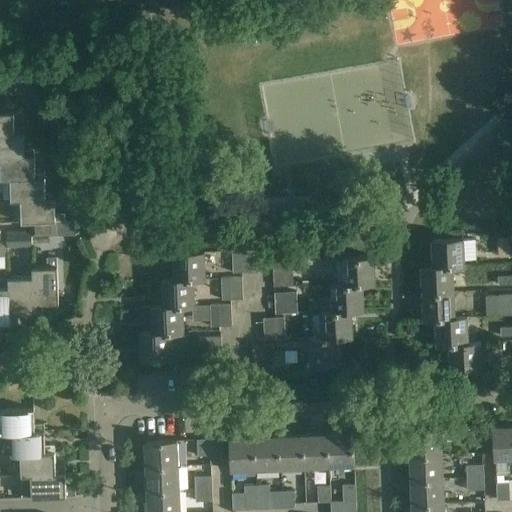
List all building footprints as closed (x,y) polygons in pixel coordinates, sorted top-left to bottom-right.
[(0,135),(23,135),(23,127),(14,127),(13,113),(0,113),(0,135)] [(0,157),(34,156),(34,148),(24,149),(23,135),(0,135),(0,157)] [(1,179),(11,179),(11,178),(44,177),(44,170),(34,170),(34,156),(0,157),(1,179)] [(12,201),(20,200),(55,199),(55,192),(45,192),(44,177),(11,178),(11,179),(12,201)] [(21,223),(30,222),(56,221),(65,221),(65,213),(55,213),(55,199),(20,200),(21,223)] [(30,222),(31,232),(31,236),(32,236),(56,235),(56,221),(30,222)] [(7,233),(7,242),(8,242),(8,247),(32,246),(32,236),(31,236),(31,232),(7,233)] [(432,240),(433,266),(452,266),(464,266),(463,239),(432,240)] [(0,242),(0,256),(9,256),(8,247),(8,242),(7,242),(0,242)] [(253,250),(241,251),(242,272),(254,272),(253,250)] [(242,272),(241,251),(232,251),(233,273),(242,272)] [(173,253),(174,279),(174,280),(193,280),(193,281),(206,280),(204,252),(173,253)] [(342,258),(343,284),(343,285),(362,284),(375,284),(373,257),(342,258)] [(295,260),(273,261),(273,270),(296,269),(295,260)] [(32,267),(32,277),(33,277),(35,314),(41,314),(41,304),(58,303),(57,266),(32,267)] [(421,267),(422,294),(453,292),(452,266),(433,266),(421,267)] [(511,284),(511,276),(498,277),(498,285),(511,284)] [(8,278),(8,288),(9,288),(11,324),(18,324),(17,315),(35,314),(33,277),(32,277),(8,278)] [(242,277),(230,278),(231,299),(243,299),(242,277)] [(231,299),(230,278),(221,278),(221,299),(231,299)] [(162,280),(163,306),(163,307),(182,306),(182,307),(194,307),(193,281),(193,280),(174,280),(174,279),(162,280)] [(331,285),(332,311),(351,310),(351,311),(364,310),(362,284),(343,285),(343,284),(331,285)] [(0,287),(0,324),(11,324),(9,288),(8,288),(0,287)] [(274,293),(275,302),(296,301),(296,292),(274,293)] [(423,320),(435,319),(435,318),(454,318),(454,317),(453,292),(422,294),(423,320)] [(511,294),(499,295),(499,307),(511,306),(511,294)] [(296,301),(275,302),(275,314),(297,313),(296,301)] [(220,326),(219,304),(210,304),(210,326),(220,326)] [(231,304),(219,304),(220,326),(232,326),(231,304)] [(151,307),(152,332),(152,333),(172,333),(172,334),(183,333),(182,307),(182,306),(163,307),(163,306),(151,307)] [(511,306),(499,307),(500,316),(511,315),(511,306)] [(319,312),(320,337),(320,338),(340,337),(340,338),(353,337),(351,311),(351,310),(332,311),(319,312)] [(276,340),(275,317),(263,318),(264,341),(276,340)] [(284,317),(275,317),(276,340),(285,340),(284,317)] [(436,345),(448,345),(448,344),(467,344),(466,317),(454,317),(454,318),(435,318),(435,319),(436,345)] [(511,337),(511,327),(500,328),(500,338),(511,337)] [(152,333),(152,332),(140,332),(141,360),(173,359),(172,333),(152,333)] [(199,345),(221,345),(221,336),(199,336),(199,345)] [(320,338),(320,337),(308,338),(310,365),(342,364),(340,338),(340,337),(320,338)] [(448,344),(448,345),(450,371),(482,369),(481,343),(467,344),(448,344)] [(274,344),(264,345),(265,367),(274,366),(274,344)] [(265,367),(264,345),(252,345),(253,367),(265,367)] [(0,426),(0,433),(10,432),(44,431),(44,424),(34,424),(33,409),(0,410),(0,426)] [(511,458),(511,426),(493,427),(495,459),(511,458)] [(482,445),(481,427),(469,428),(470,445),(482,445)] [(409,431),(410,456),(442,455),(441,429),(409,431)] [(11,455),(20,454),(54,453),(54,445),(44,445),(44,431),(10,432),(11,455)] [(353,433),(328,434),(329,466),(354,465),(353,433)] [(328,434),(303,435),(304,467),(329,466),(328,434)] [(303,435),(279,436),(280,468),(304,467),(303,435)] [(279,436),(254,437),(256,470),(280,468),(279,436)] [(256,470),(254,437),(230,438),(231,471),(256,470)] [(210,439),(211,459),(211,465),(223,464),(222,438),(210,439)] [(198,459),(211,459),(210,439),(197,440),(198,459)] [(145,442),(146,467),(178,466),(177,440),(145,442)] [(21,475),(30,475),(65,473),(64,467),(55,467),(54,453),(20,454),(21,475)] [(410,456),(411,480),(443,479),(442,455),(410,456)] [(484,477),(483,465),(466,465),(467,478),(484,477)] [(146,467),(147,491),(179,490),(178,466),(146,467)] [(2,469),(1,489),(17,490),(18,470),(2,469)] [(65,473),(30,475),(31,498),(75,496),(75,488),(65,488),(65,473)] [(212,489),(211,476),(194,477),(195,489),(212,489)] [(484,490),(484,477),(467,478),(467,490),(484,490)] [(411,480),(412,504),(444,503),(443,479),(411,480)] [(509,483),(496,483),(497,500),(509,499),(509,483)] [(330,485),(331,502),(356,501),(355,484),(330,485)] [(269,485),(257,486),(258,510),(270,509),(269,492),(269,485)] [(318,503),(331,503),(331,502),(330,485),(318,485),(318,503)] [(245,486),(245,493),(246,510),(258,510),(257,486),(245,486)] [(212,501),(212,489),(195,489),(196,502),(212,501)] [(147,491),(147,511),(179,511),(179,490),(147,491)] [(294,491),(282,492),(282,509),(295,508),(294,491)] [(269,492),(270,509),(282,509),(282,492),(269,492)] [(232,494),(233,511),(246,510),(245,493),(232,494)] [(331,503),(330,511),(356,511),(356,501),(331,502),(331,503)] [(411,511),(444,511),(444,503),(412,504),(411,511)]
